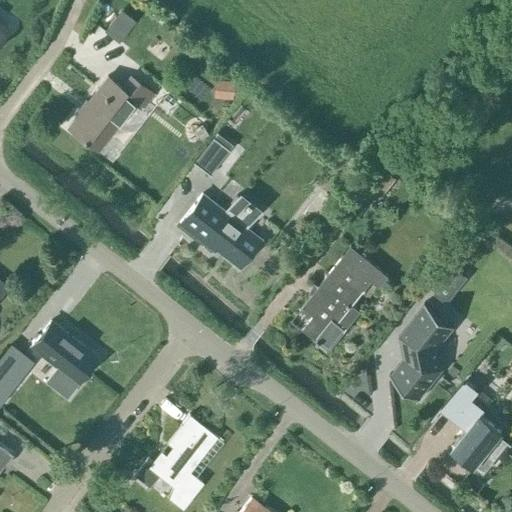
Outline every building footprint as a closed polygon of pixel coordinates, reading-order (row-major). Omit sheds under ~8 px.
[(53,24),(63,27),(67,10),(57,7),(53,24)] [(142,105),(152,92),(132,77),(124,88),(107,74),(87,101),(84,99),(76,109),(79,111),(67,126),(96,148),(134,99),(142,105)] [(213,100),(232,99),(232,80),(212,81),(213,100)] [(225,146),(211,135),(192,160),(205,171),(225,146)] [(395,177),(375,161),(358,182),(378,198),(395,177)] [(235,195),(223,210),(201,193),(179,222),(214,249),(215,247),(239,265),(259,238),(244,226),(256,210),(235,195)] [(380,287),(389,275),(352,245),(303,307),(314,315),(303,329),(330,350),(360,312),(352,305),(372,280),(380,287)] [(455,327),(425,302),(424,304),(425,304),(400,336),(413,347),(391,374),(390,373),(390,375),(420,399),(420,398),(420,397),(443,368),(439,345),(454,327),(454,328),(455,327)] [(73,384),(93,359),(83,350),(85,347),(50,319),(31,344),(62,368),(58,373),(73,384)] [(11,340),(0,354),(0,358),(20,374),(33,357),(11,340)] [(480,383),(468,374),(441,409),(468,430),(453,448),(475,465),(476,464),(482,469),(492,456),(497,460),(511,442),(500,433),(502,430),(482,414),(486,410),(469,397),(480,383)] [(0,377),(0,400),(11,386),(0,377)] [(189,470),(217,435),(188,413),(180,424),(181,425),(153,460),(147,456),(134,472),(149,484),(158,473),(173,484),(168,496),(181,507),(202,481),(189,470)] [(4,464),(13,452),(0,442),(0,466),(3,463),(4,464)] [(270,511),(250,496),(237,511),(270,511)]
